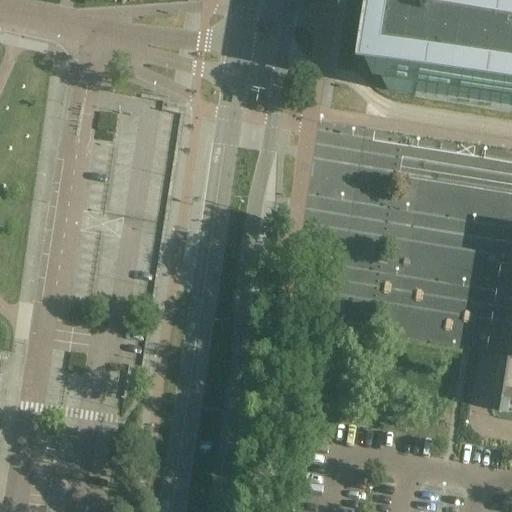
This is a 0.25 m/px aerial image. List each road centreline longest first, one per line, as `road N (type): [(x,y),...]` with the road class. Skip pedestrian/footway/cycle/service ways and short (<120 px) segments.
road 1 (tertiary): [(240,79),(178,511)]
road 2 (tertiary): [(216,511),(280,85)]
road 3 (residential): [(114,36),(165,60),(240,79)]
road 4 (residential): [(245,47),(114,36)]
